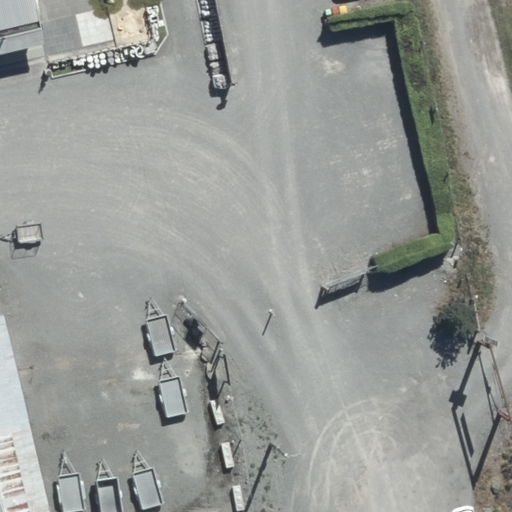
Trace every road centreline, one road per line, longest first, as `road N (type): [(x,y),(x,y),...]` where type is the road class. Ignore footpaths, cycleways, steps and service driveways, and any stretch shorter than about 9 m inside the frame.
road 1 (track): [(280,0),(358,340)]
road 2 (unclassified): [(393,511),(358,340)]
